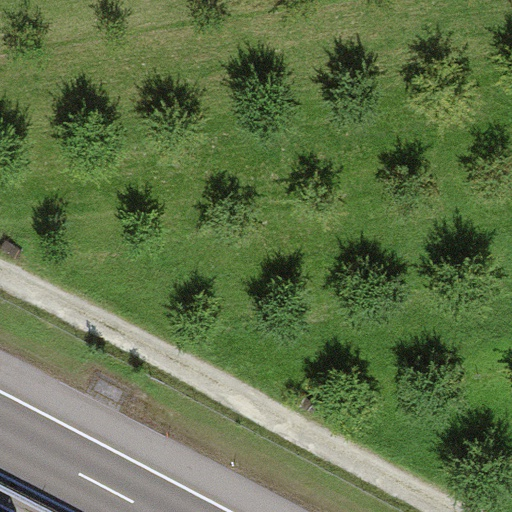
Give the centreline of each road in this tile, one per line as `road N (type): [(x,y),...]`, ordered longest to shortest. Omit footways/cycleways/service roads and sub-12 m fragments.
road 1 (track): [(452,511),(0,268)]
road 2 (motorway): [(151,511),(0,431)]
